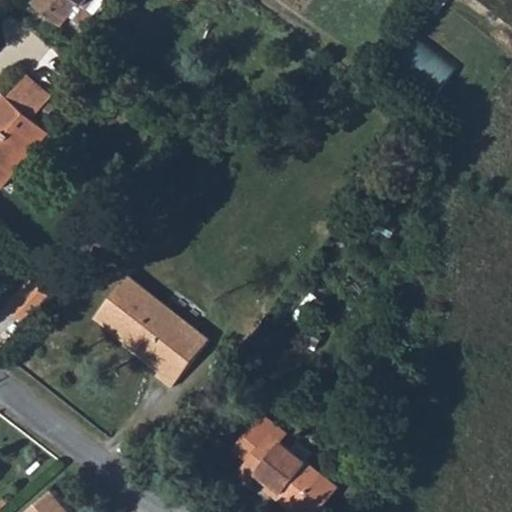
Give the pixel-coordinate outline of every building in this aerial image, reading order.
[(43,0),(29,0),(54,23),(61,16),(43,0)] [(43,0),(61,16),(65,11),(73,19),(87,18),(103,0),(43,0)] [(399,64),(442,96),(465,65),(422,33),(399,64)] [(0,93),(0,187),(41,135),(22,121),(41,97),(15,76),(0,93)] [(122,281),(88,323),(117,345),(121,341),(152,366),(157,366),(158,370),(157,377),(152,382),(167,394),(205,348),(189,335),(184,340),(153,315),(157,310),(122,281)] [(2,314),(24,334),(50,307),(26,285),(2,314)] [(240,470),(229,482),(245,496),(251,488),(275,511),(303,511),(320,491),(275,453),(264,443),(275,431),(260,419),(227,458),(240,470)] [(275,431),(264,443),(275,453),(286,440),(275,431)] [(68,511),(52,492),(27,511),(68,511)]
